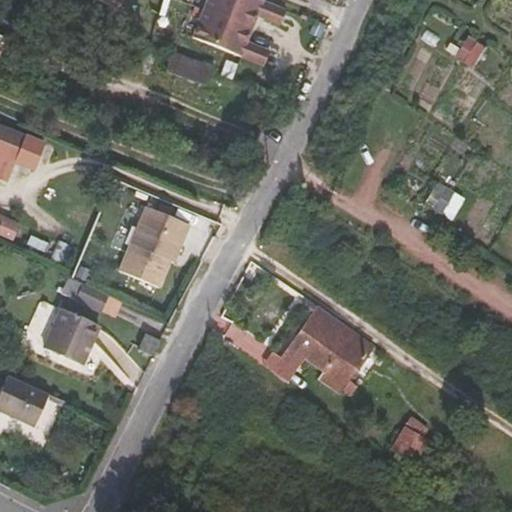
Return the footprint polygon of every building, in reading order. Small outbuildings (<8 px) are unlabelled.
[(0,0),(0,7),(9,11),(13,0),(0,0)] [(96,0),(119,9),(122,0),(96,0)] [(262,0),(209,0),(195,37),(242,55),(248,40),(258,14),(262,0)] [(286,9),(263,0),(262,0),(258,14),(281,23),(286,9)] [(9,11),(0,7),(0,15),(6,18),(9,11)] [(23,11),(22,16),(38,22),(39,17),(23,11)] [(38,22),(22,16),(16,31),(32,37),(38,22)] [(39,17),(38,22),(79,38),(81,32),(39,17)] [(79,38),(38,22),(32,37),(73,52),(79,38)] [(446,23),(433,42),(442,48),(454,28),(446,23)] [(107,30),(100,46),(113,50),(138,61),(144,45),(107,30)] [(270,49),(248,40),(242,55),(265,63),(270,49)] [(113,50),(100,46),(97,56),(135,70),(138,61),(113,50)] [(149,47),(143,62),(157,68),(160,60),(166,62),(169,54),(149,47)] [(210,74),(212,68),(176,53),(168,72),(204,86),(242,101),(247,88),(210,74)] [(157,68),(143,62),(139,72),(153,78),(157,68)] [(242,101),(204,86),(196,108),(234,123),(242,101)] [(254,86),(246,103),(262,109),(269,94),(254,86)] [(262,109),(246,103),(244,105),(253,109),(250,115),(258,118),(262,109)] [(0,178),(4,180),(23,136),(0,127),(0,178)] [(424,177),(411,197),(419,202),(432,182),(424,177)] [(188,226),(144,208),(118,272),(158,288),(171,254),(175,256),(188,226)] [(0,217),(0,236),(17,242),(22,224),(0,217)] [(105,311),(112,296),(86,284),(80,299),(105,311)] [(310,302),(304,310),(313,317),(319,309),(310,302)] [(313,317),(291,349),(307,360),(323,371),(318,379),(339,394),(356,370),(335,354),(350,332),(319,309),(313,317)] [(82,366),(100,328),(62,311),(45,349),(82,366)] [(152,356),(160,341),(144,333),(136,349),(152,356)] [(291,349),(285,357),(301,369),(307,360),(291,349)] [(0,412),(35,428),(50,395),(9,376),(0,396),(0,412)] [(426,442),(408,431),(395,452),(412,463),(426,442)]
